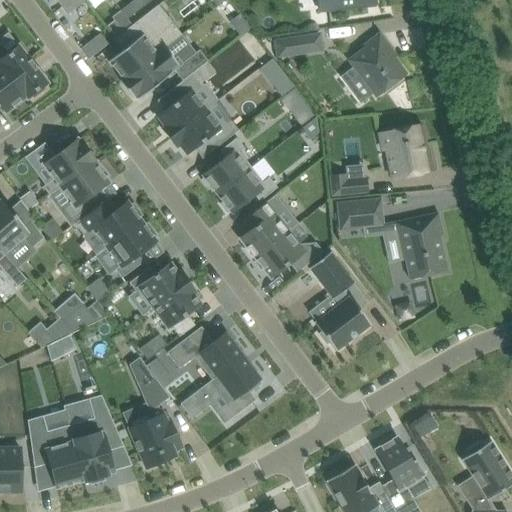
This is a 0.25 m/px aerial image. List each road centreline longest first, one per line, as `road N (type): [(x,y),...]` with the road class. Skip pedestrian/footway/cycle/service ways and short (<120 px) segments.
road 1 (residential): [(341,420),(87,86)]
road 2 (residential): [(341,420),(460,351),(511,331)]
road 3 (unclassified): [(511,174),(459,0)]
road 4 (residential): [(158,511),(287,451)]
